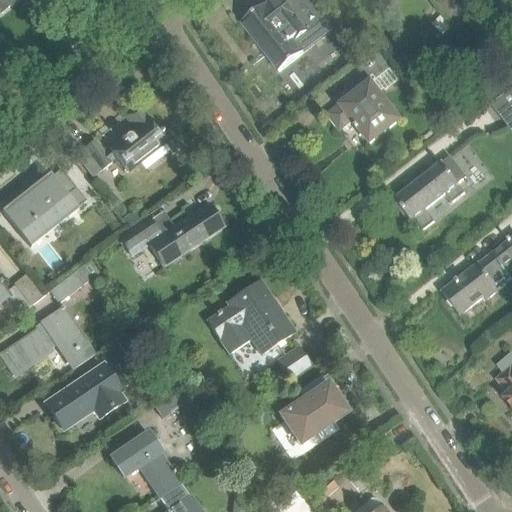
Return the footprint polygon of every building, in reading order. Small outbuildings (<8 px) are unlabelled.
[(0,0),(0,15),(19,0),(0,0)] [(280,76),(336,32),(311,0),(286,0),(284,2),(282,0),(276,0),(242,27),(280,76)] [(455,31),(476,15),(464,0),(432,0),(432,1),(455,31)] [(376,82),(392,70),(377,50),(356,66),(368,82),(373,78),(376,82)] [(371,84),(339,109),(328,117),(340,132),(352,123),(370,146),(401,122),(371,84)] [(480,130),(500,114),(489,100),(469,116),(480,130)] [(168,142),(166,143),(138,108),(125,119),(134,131),(105,155),(94,142),(84,150),(102,172),(116,161),(127,175),(163,146),(172,157),(177,153),(168,142)] [(451,161),(443,167),(442,166),(395,203),(411,223),(412,223),(422,235),(434,225),(425,213),(446,197),(452,206),(464,196),(457,188),(459,187),(458,186),(466,179),(451,161)] [(85,203),(61,172),(51,179),(49,177),(4,212),(32,248),(77,213),(76,211),(85,203)] [(149,219),(118,239),(128,254),(145,243),(163,271),(225,229),(209,206),(161,238),(149,219)] [(130,229),(141,221),(136,214),(125,221),(130,229)] [(499,293),(499,292),(511,281),(505,273),(511,267),(511,241),(479,266),(442,295),(460,318),(483,301),(485,304),(499,293)] [(58,306),(99,275),(89,263),(49,294),(58,306)] [(30,307),(41,298),(25,278),(14,287),(30,307)] [(228,358),(250,343),(261,359),(295,336),(259,282),(225,305),(228,310),(206,325),(228,358)] [(0,305),(10,298),(0,283),(0,305)] [(74,370),(93,357),(62,310),(42,323),(33,329),(36,333),(0,356),(0,360),(12,378),(50,353),(48,350),(56,344),(74,370)] [(140,341),(133,330),(117,341),(124,351),(140,341)] [(299,349),(276,364),(288,383),(311,368),(299,349)] [(511,357),(498,368),(505,376),(497,383),(508,396),(504,400),(511,409),(511,357)] [(118,393),(102,370),(44,409),(60,432),(92,411),(98,420),(120,406),(113,396),(118,393)] [(299,449),(348,417),(328,385),(279,418),(299,449)] [(162,420),(184,406),(176,394),(154,408),(162,420)] [(159,501),(180,487),(159,455),(161,455),(148,436),(110,462),(123,480),(138,470),(159,501),(159,500),(159,501)] [(337,490),(328,480),(307,496),(317,507),(337,490)] [(159,501),(166,511),(200,511),(192,498),(189,500),(180,488),(181,488),(180,487),(159,501)] [(385,511),(376,502),(370,501),(356,511),(385,511)]
